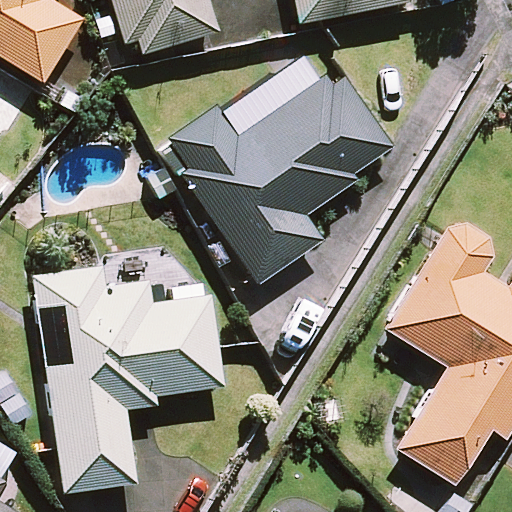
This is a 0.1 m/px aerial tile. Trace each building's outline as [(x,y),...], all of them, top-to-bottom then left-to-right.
[(0,0),(0,57),(39,82),(78,19),(46,0),(0,0)] [(107,0),(120,43),(133,40),(137,54),(214,32),(204,0),(107,0)] [(289,0),(294,24),(405,1),(405,0),(289,0)] [(217,112),(233,136),(314,81),(297,57),(217,112)] [(177,173),(254,284),(319,239),(302,215),(353,179),(349,173),(388,146),(340,76),(327,85),(321,76),(314,81),(233,136),(217,112),(211,104),(164,137),(185,168),(177,173)] [(501,439),(511,421),(511,272),(503,287),(478,271),(488,256),(484,237),(461,223),(441,228),(379,328),(442,367),(392,448),(451,484),(485,429),(501,439)] [(99,266),(28,276),(53,449),(59,493),(133,482),(122,409),(153,404),(152,395),(221,385),(215,348),(207,294),(148,303),(145,279),(102,285),(99,266)] [(0,443),(0,472),(13,451),(0,443)] [(0,511),(15,511),(0,502),(0,483),(2,481),(0,480),(0,511)]
